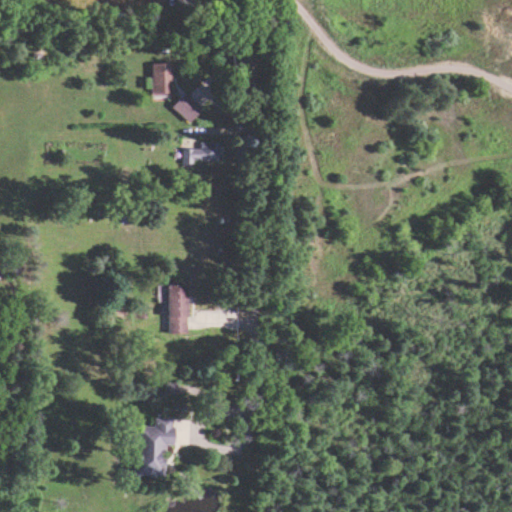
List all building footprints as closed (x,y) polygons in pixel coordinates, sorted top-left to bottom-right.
[(166,62),(146,63),(147,93),(167,93),(166,62)] [(197,107),(179,91),(166,106),(183,122),(197,107)] [(214,160),(213,141),(194,141),(194,147),(177,148),(177,161),(214,160)] [(182,332),(182,283),(162,284),(163,333),(182,332)] [(159,474),(159,460),(154,460),(154,451),(160,451),(160,444),(169,444),(168,417),(149,417),(149,424),(128,425),(129,475),(159,474)]
